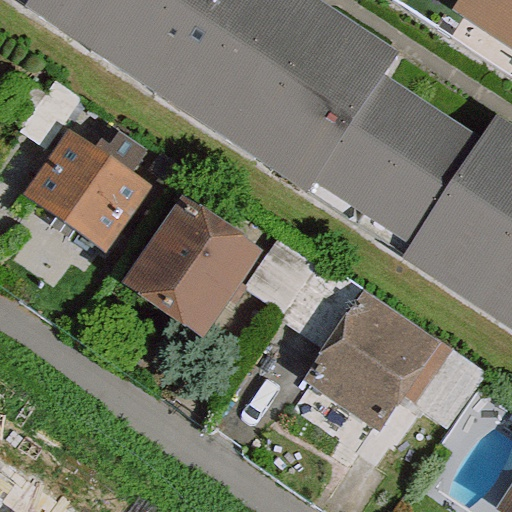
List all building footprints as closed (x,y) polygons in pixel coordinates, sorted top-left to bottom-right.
[(32,0),(29,5),(511,319),(511,143),(490,130),(483,140),(386,77),(392,67),(355,43),(363,30),(317,0),(32,0)] [(452,0),(402,0),(438,23),(452,0)] [(511,0),(480,0),(457,36),(511,71),(511,0)] [(363,30),(355,43),(392,67),(401,54),(363,30)] [(28,122),(49,93),(23,76),(3,105),(28,122)] [(83,92),(61,76),(49,93),(28,122),(25,127),(36,134),(48,143),(83,92)] [(511,127),(498,118),(490,130),(511,143),(511,127)] [(76,135),(35,191),(106,241),(146,185),(117,164),(123,156),(114,150),(108,158),(76,135)] [(256,253),(188,205),(133,284),(201,331),(256,253)] [(325,254),(288,229),(251,283),(269,295),(288,308),(325,254)] [(304,325),(327,340),(366,283),(325,254),(288,308),(285,312),(304,325)] [(433,345),(367,299),(314,375),(380,422),(400,392),(433,345)] [(442,333),(433,345),(400,392),(449,426),(491,367),(442,333)]
